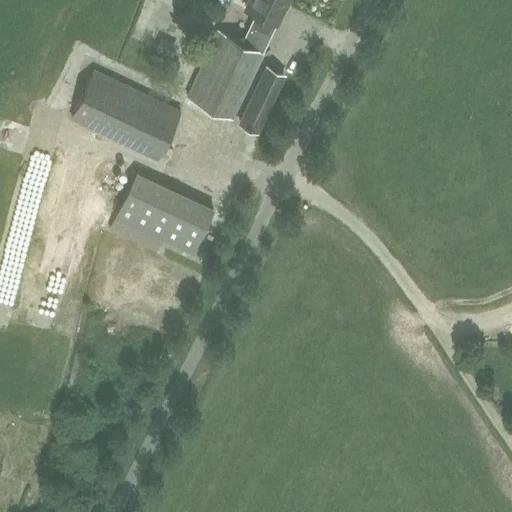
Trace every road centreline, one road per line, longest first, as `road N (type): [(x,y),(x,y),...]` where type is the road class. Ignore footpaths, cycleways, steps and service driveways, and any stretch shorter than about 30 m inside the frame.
road 1 (unclassified): [(115,511),(282,180)]
road 2 (residential): [(511,445),(381,252),(344,215),(282,180)]
road 3 (unclassified): [(282,180),(372,0)]
